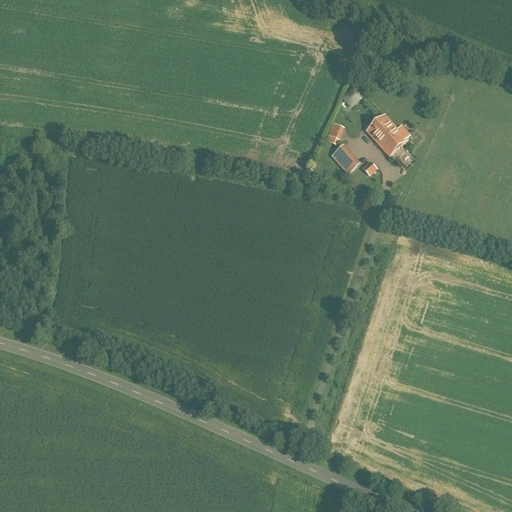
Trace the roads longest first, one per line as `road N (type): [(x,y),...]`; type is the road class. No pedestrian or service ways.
road 1 (unclassified): [(302,466),(388,188),(390,171),(368,146)]
road 2 (tertiary): [(0,344),(73,367),(302,466)]
